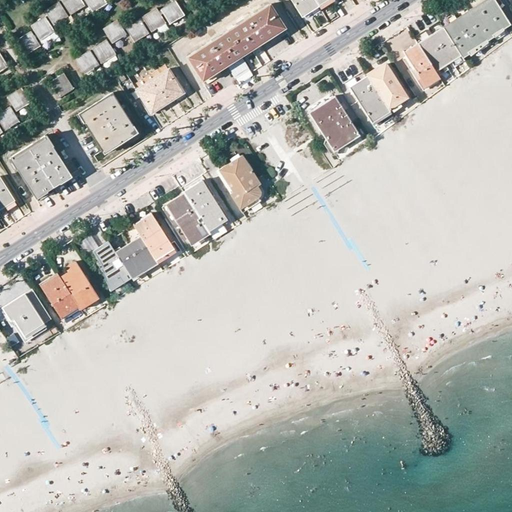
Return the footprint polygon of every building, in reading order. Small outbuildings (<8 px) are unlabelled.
[(80,0),(61,0),(70,14),(84,5),(80,0)] [(103,0),(84,0),(92,12),(106,4),(103,0)] [(310,10),(318,5),(315,0),(290,0),(301,16),(310,10)] [(315,0),(318,5),(320,8),(333,0),(332,0),(315,0)] [(483,39),(484,39),(499,27),(502,29),(509,24),(492,0),(484,0),(462,14),(442,27),(457,51),(460,55),(461,58),(468,54),(466,52),(483,39)] [(183,15),(174,1),(160,9),(169,23),(183,15)] [(58,2),(45,11),(53,25),(67,16),(58,2)] [(283,28),(268,5),(186,57),(201,81),(226,65),(234,77),(242,72),(249,68),(240,55),(252,48),(283,28)] [(142,17),(151,31),(164,22),(156,8),(142,17)] [(44,17),(31,25),(39,40),(53,31),(44,17)] [(148,33),(139,19),(125,27),(134,42),(148,33)] [(125,34),(116,20),(102,29),(111,43),(125,34)] [(433,33),(417,43),(433,69),(434,71),(445,65),(450,61),(460,55),(457,51),(442,27),(433,33)] [(30,32),(17,40),(25,54),(39,46),(30,32)] [(122,38),(115,42),(119,49),(126,45),(122,38)] [(115,54),(106,40),(91,49),(101,63),(115,54)] [(402,52),(406,58),(415,72),(412,74),(418,85),(436,74),(434,71),(433,69),(417,43),(409,48),(402,52)] [(89,51),(75,59),(84,73),(98,64),(89,51)] [(450,61),(453,66),(463,60),(461,58),(460,55),(450,61)] [(406,58),(403,60),(412,74),(415,72),(406,58)] [(387,109),(405,97),(384,64),(374,71),(367,75),(366,76),(383,103),(387,109)] [(447,70),(445,65),(434,71),(436,74),(437,76),(447,70)] [(181,92),(167,70),(137,89),(143,99),(140,101),(147,111),(157,105),(158,106),(166,102),(181,92)] [(63,73),(49,82),(59,97),(73,88),(63,73)] [(437,76),(436,74),(418,85),(422,91),(440,80),(437,76)] [(357,82),(349,87),(372,124),(386,115),(388,117),(391,115),(387,109),(383,103),(366,76),(357,82)] [(29,102),(20,88),(6,97),(15,111),(29,102)] [(110,93),(79,113),(102,150),(122,138),(134,130),(110,93)] [(331,147),(355,132),(333,97),(323,104),(309,113),(331,147)] [(409,103),(405,97),(387,109),(391,115),(409,103)] [(9,107),(0,113),(0,123),(4,130),(18,121),(9,107)] [(331,147),(333,151),(358,135),(355,132),(331,147)] [(58,180),(68,173),(44,135),(10,157),(34,195),(45,188),(46,190),(59,182),(58,180)] [(255,186),(259,184),(241,155),(230,162),(218,169),(226,183),(224,184),(226,188),(228,186),(232,192),(229,193),(238,208),(253,199),(258,195),(259,194),(258,191),(255,186)] [(182,191),(185,194),(207,230),(225,219),(200,179),(192,184),(182,191)] [(0,180),(0,206),(5,204),(12,199),(0,180)] [(241,212),(261,199),(263,197),(264,195),(264,192),(259,184),(255,186),(258,191),(259,194),(258,195),(253,199),(238,208),(241,212)] [(176,200),(166,206),(189,242),(207,230),(185,194),(176,200)] [(0,213),(16,204),(12,199),(5,204),(0,206),(0,213)] [(133,224),(139,236),(156,261),(164,256),(161,252),(171,246),(150,214),(140,220),(132,224),(133,224)] [(120,262),(130,277),(156,261),(139,236),(128,243),(114,252),(120,262)] [(109,244),(107,240),(92,249),(94,253),(103,248),(109,244)] [(99,268),(109,284),(121,277),(124,282),(130,277),(120,262),(114,252),(109,244),(103,248),(94,253),(102,267),(99,268)] [(173,250),(171,246),(161,252),(164,256),(173,250)] [(67,271),(59,276),(76,303),(79,307),(80,309),(97,298),(83,276),(74,262),(65,267),(67,271)] [(50,276),(38,284),(58,315),(76,303),(59,276),(56,272),(50,276)] [(48,320),(38,304),(32,308),(22,294),(12,300),(2,307),(10,320),(12,318),(23,335),(42,323),(48,320)] [(58,315),(60,319),(79,307),(76,303),(58,315)] [(46,328),(42,323),(23,335),(27,340),(46,328)] [(11,346),(18,343),(14,334),(7,338),(11,346)]
